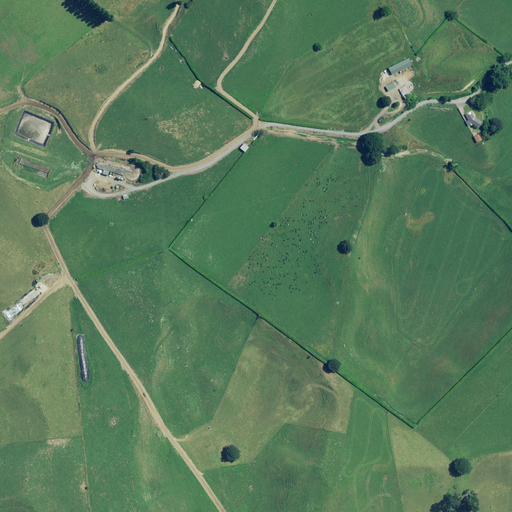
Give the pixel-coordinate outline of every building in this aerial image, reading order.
[(396,86),(394,82),(384,87),(387,91),(396,86)] [(409,95),(404,85),(398,89),(402,96),(403,99),(409,95)] [(480,122),(473,117),(474,116),(472,112),(470,113),(469,111),(464,115),(468,122),(476,127),(480,122)] [(480,140),(477,134),(472,137),(475,142),(480,140)] [(247,147),(243,143),(239,148),(244,152),(247,147)] [(113,176),(114,176),(115,173),(117,174),(116,174),(116,175),(116,176),(117,177),(118,177),(119,177),(119,176),(119,175),(119,174),(123,175),(125,170),(98,163),(97,168),(103,170),(102,174),(107,176),(108,171),(109,172),(108,174),(109,175),(109,177),(113,178),(113,176)]
